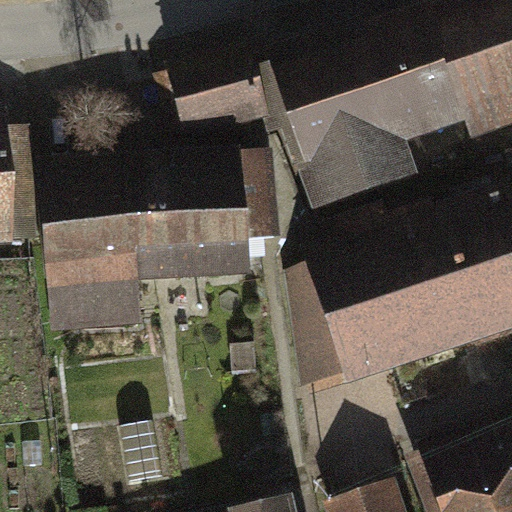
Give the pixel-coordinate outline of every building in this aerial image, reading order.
[(511,0),(378,0),(199,57),(221,128),(301,103),(327,184),(511,125),(511,0)] [(39,116),(0,116),(0,234),(41,233),(39,116)] [(267,143),(65,150),(69,275),(271,268),(267,143)] [(511,227),(504,200),(314,257),(352,382),(511,333),(511,227)] [(511,511),(511,414),(416,452),(440,511),(511,511)] [(403,511),(398,494),(335,511),(403,511)] [(320,511),(319,500),(230,511),(320,511)]
